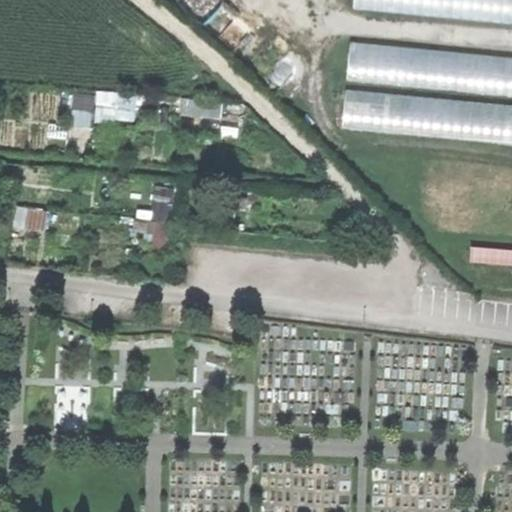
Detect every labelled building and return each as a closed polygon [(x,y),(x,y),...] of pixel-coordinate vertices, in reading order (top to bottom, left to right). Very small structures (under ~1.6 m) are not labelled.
[(511,0),(356,0),(356,6),(511,21),(511,0)] [(511,56),(353,42),(349,79),(511,94),(511,56)] [(135,129),(141,98),(77,86),(71,116),(135,129)] [(511,104),(348,89),(344,127),(511,142),(511,104)] [(221,116),(221,104),(195,105),(195,117),(221,116)] [(511,250),(471,248),(470,259),(511,262),(511,250)]
